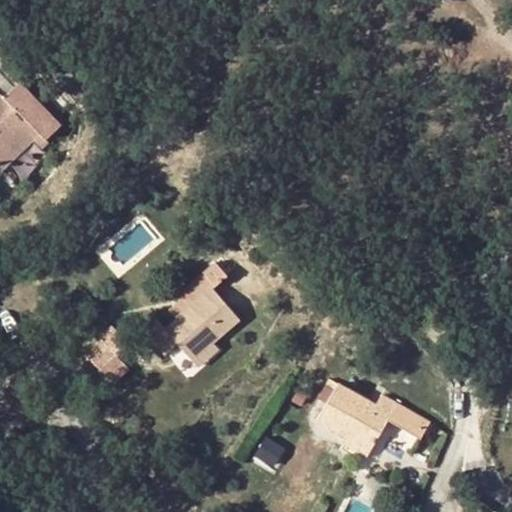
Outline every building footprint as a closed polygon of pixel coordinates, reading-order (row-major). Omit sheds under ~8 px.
[(21,83),(4,99),(16,111),(26,101),(40,115),(32,123),(39,131),(36,134),(41,140),(59,122),(21,83)] [(0,94),(0,169),(36,134),(39,131),(32,123),(40,115),(26,101),(16,111),(4,99),(0,94)] [(212,287),(165,327),(158,319),(145,329),(166,355),(179,344),(184,351),(192,359),(214,342),(240,320),(212,287)] [(130,341),(114,323),(100,337),(116,354),(130,341)] [(116,354),(100,337),(84,351),(100,368),(116,354)] [(199,367),(219,350),(214,342),(192,359),(199,367)] [(166,355),(172,361),(184,351),(179,344),(166,355)] [(112,380),(126,366),(116,354),(100,368),(112,380)] [(342,443),(367,457),(379,437),(385,425),(418,443),(430,422),(382,395),(377,406),(337,384),(318,419),(346,436),(342,443)] [(385,425),(379,437),(411,455),(418,443),(385,425)] [(367,457),(342,443),(340,449),(364,463),(367,457)]
